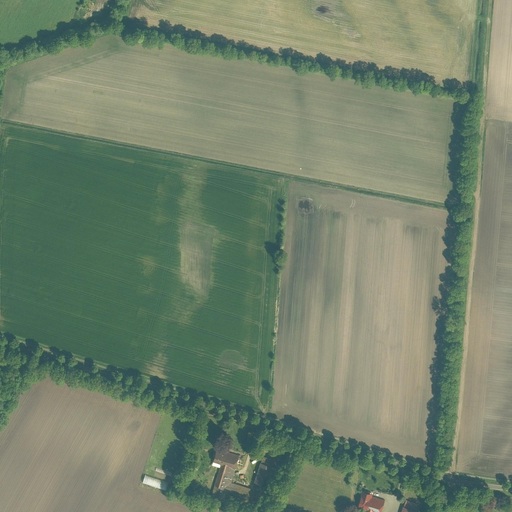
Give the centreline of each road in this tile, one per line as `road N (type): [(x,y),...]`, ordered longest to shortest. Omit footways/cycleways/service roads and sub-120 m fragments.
road 1 (tertiary): [(511,489),(451,481),(0,343)]
road 2 (track): [(440,511),(460,394),(490,0)]
